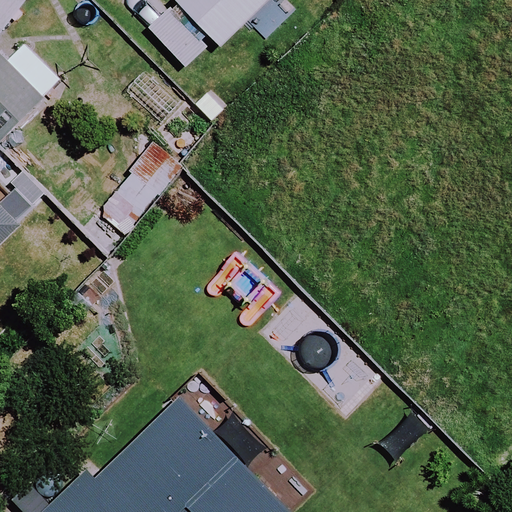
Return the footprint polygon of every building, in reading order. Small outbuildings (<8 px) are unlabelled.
[(0,0),(0,39),(27,2),(23,0),(0,0)] [(181,0),(179,3),(148,32),(192,77),(223,48),(271,0),(181,0)] [(64,81),(29,45),(8,65),(0,56),(0,104),(19,124),(64,81)] [(182,168),(154,146),(99,217),(127,239),(182,168)] [(0,253),(26,229),(0,202),(0,253)] [(291,511),(182,401),(99,483),(89,473),(49,511),(291,511)]
